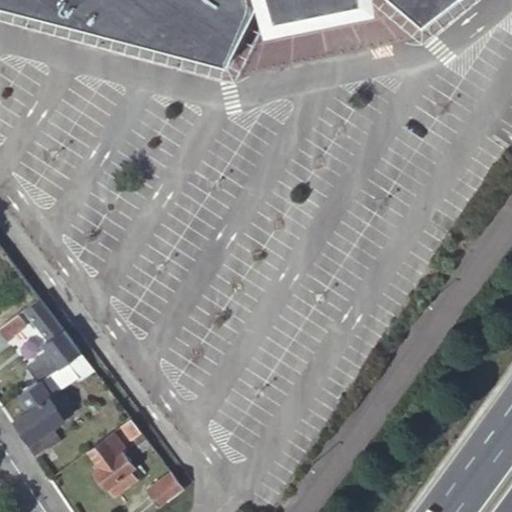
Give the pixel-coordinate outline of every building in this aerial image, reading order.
[(395,0),(425,24),(454,0),(0,0),(0,5),(229,65),(261,0),(395,0)] [(40,297),(26,308),(51,340),(56,347),(50,350),(27,365),(38,381),(49,374),(62,366),(82,351),(40,297)] [(18,313),(0,326),(0,348),(9,342),(6,337),(26,323),(18,313)] [(51,340),(46,344),(50,350),(56,347),(51,340)] [(26,442),(36,457),(62,439),(53,426),(75,413),(49,374),(38,381),(21,392),(35,411),(17,423),(29,440),(26,442)] [(143,430),(133,417),(122,425),(132,438),(143,430)] [(113,431),(88,449),(101,465),(95,470),(108,487),(109,486),(114,495),(137,478),(131,469),(136,465),(124,450),(126,449),(113,431)] [(146,489),(158,505),(185,484),(173,468),(146,489)]
